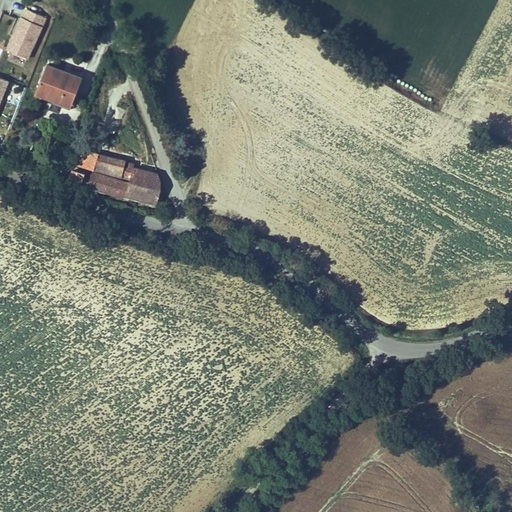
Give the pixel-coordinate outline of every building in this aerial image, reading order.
[(29,60),(46,18),(23,8),(5,50),(29,60)] [(12,55),(10,60),(22,64),(24,59),(12,55)] [(74,103),(83,79),(47,65),(36,93),(46,98),(48,92),(74,103)] [(0,78),(0,106),(10,82),(0,78)] [(36,93),(35,96),(71,111),(74,103),(48,92),(46,98),(36,93)] [(123,173),(127,166),(129,161),(98,149),(93,161),(103,164),(123,173)] [(157,204),(164,190),(161,180),(127,166),(123,173),(103,164),(97,179),(157,204)]
